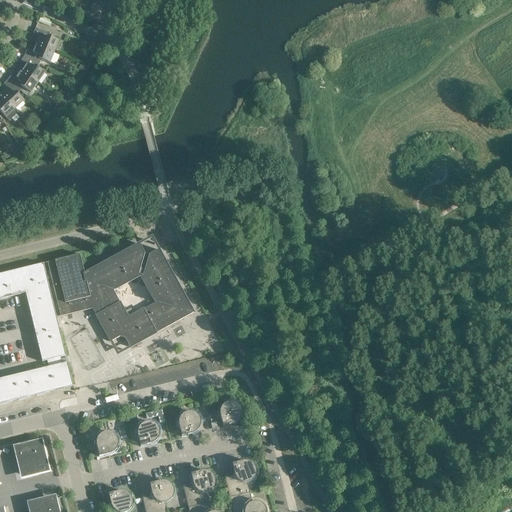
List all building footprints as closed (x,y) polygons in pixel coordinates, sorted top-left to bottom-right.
[(40,17),(38,23),(49,27),(52,21),(40,17)] [(37,36),(34,44),(54,52),(58,41),(50,37),(51,35),(35,28),(33,34),(37,36)] [(54,52),(34,44),(31,53),(26,51),(24,56),(39,64),(41,60),(49,64),(54,52)] [(39,64),(24,56),(21,61),(25,63),(20,71),(37,83),(44,73),(37,68),(39,64)] [(37,83),(20,71),(15,78),(11,75),(7,80),(19,90),(21,86),(30,93),(37,83)] [(19,90),(7,80),(3,84),(7,88),(0,94),(15,109),(24,101),(16,92),(19,90)] [(17,112),(15,109),(0,94),(0,93),(0,111),(8,120),(17,112)] [(25,138),(20,143),(27,150),(32,146),(25,138)] [(139,244),(84,274),(92,309),(110,342),(119,337),(125,339),(130,348),(193,313),(185,299),(158,250),(148,255),(141,279),(155,303),(131,317),(126,315),(113,291),(137,278),(140,269),(144,254),(139,244)] [(79,255),(58,260),(47,263),(60,317),(92,309),(84,274),(79,255)] [(0,406),(73,388),(43,266),(0,276),(0,301),(25,295),(42,364),(44,370),(0,380),(0,406)] [(219,416),(222,427),(233,424),(237,422),(240,419),(241,415),(241,411),(241,410),(239,407),(236,404),(232,402),(228,402),(227,402),(224,404),(221,407),(221,408),(219,411),(219,416)] [(161,410),(145,414),(146,419),(158,417),(159,423),(164,422),(161,410)] [(178,426),(181,437),(192,434),(196,432),(198,429),(199,429),(200,425),(200,421),(200,420),(198,417),(195,414),(191,412),(187,412),(186,413),(182,414),(180,417),(179,418),(178,422),(178,426)] [(137,436),(140,447),(151,444),(155,442),(157,439),(158,439),(159,435),(159,431),(159,430),(157,427),(154,424),(153,424),(150,422),(146,422),(145,423),(141,424),(139,427),(138,428),(137,432),(137,436)] [(96,446),(98,457),(110,454),(113,452),(116,449),(118,445),(118,441),(117,441),(116,437),(113,434),(112,434),(108,432),(104,433),(100,434),(97,437),(97,438),(96,442),(96,446)] [(17,449),(22,470),(23,475),(37,472),(45,470),(46,470),(40,444),(39,444),(39,443),(17,449)] [(242,461),(231,464),(234,475),(232,475),(232,476),(224,478),(229,498),(249,493),(246,483),(247,483),(248,483),(251,481),(254,478),(256,474),(256,470),(255,469),(254,466),(251,463),(250,463),(246,461),(242,461)] [(201,471),(190,474),(193,485),(191,486),(183,488),(188,508),(208,503),(205,493),(206,493),(210,491),(213,488),(215,484),(214,480),(214,479),(213,476),(210,473),(209,473),(205,471),(201,471)] [(149,484),(151,495),(150,496),(142,498),(136,499),(137,504),(143,502),(145,511),(166,511),(164,503),(165,503),(169,501),(172,498),(173,494),(173,490),(173,489),(171,486),(168,483),(164,481),(160,482),(160,481),(149,484)] [(119,491),(108,494),(110,505),(112,509),(115,511),(126,511),(128,511),(131,508),(132,504),(132,500),(130,496),(127,493),(123,491),(119,492),(119,491)] [(251,503),(249,493),(229,498),(232,511),(265,511),(266,511),(265,510),(264,507),(261,504),(260,504),(256,502),(252,502),(251,503)] [(44,501),(44,502),(31,505),(32,510),(32,511),(56,511),(53,500),(53,499),(44,501)] [(209,511),(208,503),(188,508),(188,511),(209,511)]
